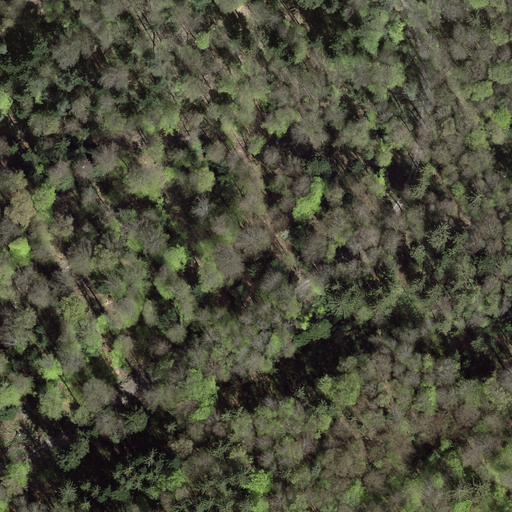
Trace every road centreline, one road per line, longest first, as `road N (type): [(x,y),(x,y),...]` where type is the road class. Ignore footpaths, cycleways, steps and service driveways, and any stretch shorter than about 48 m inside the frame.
road 1 (track): [(0,473),(310,280),(391,215),(421,151),(425,91),(425,58),(402,0)]
road 2 (track): [(385,511),(511,427)]
